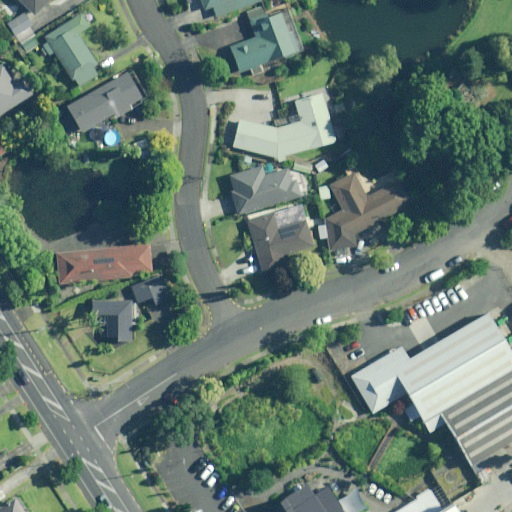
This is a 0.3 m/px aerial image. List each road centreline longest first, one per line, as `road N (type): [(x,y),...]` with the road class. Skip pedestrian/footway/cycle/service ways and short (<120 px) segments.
road 1 (residential): [(139,0),(183,74),(196,119),(187,205),(197,254),(237,343)]
road 2 (residential): [(237,343),(435,252),(511,191)]
road 3 (residential): [(75,438),(237,343)]
road 4 (primary): [(75,438),(0,323)]
